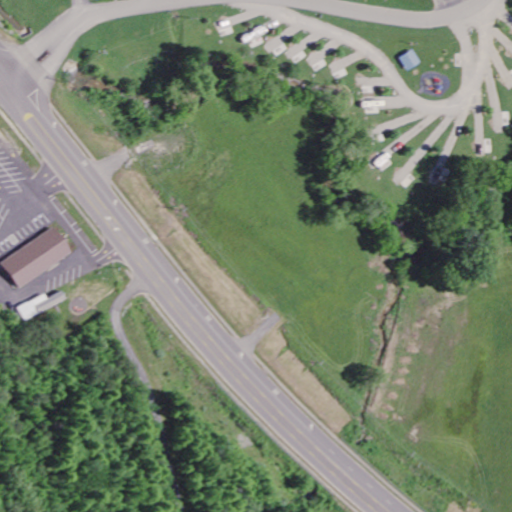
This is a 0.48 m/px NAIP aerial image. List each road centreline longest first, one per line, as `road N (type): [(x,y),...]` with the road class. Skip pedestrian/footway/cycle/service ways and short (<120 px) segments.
road 1 (residential): [(14,79),(57,38),(138,3),(442,19),(474,0)]
road 2 (trunk): [(14,79),(158,270),(315,435)]
